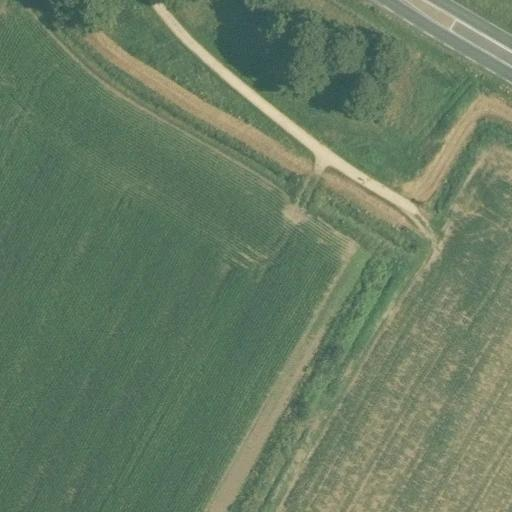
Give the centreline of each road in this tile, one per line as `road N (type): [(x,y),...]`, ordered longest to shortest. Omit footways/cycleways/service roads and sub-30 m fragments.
road 1 (track): [(438,232),(338,171),(221,78),(147,0)]
road 2 (primary): [(386,0),(511,76)]
